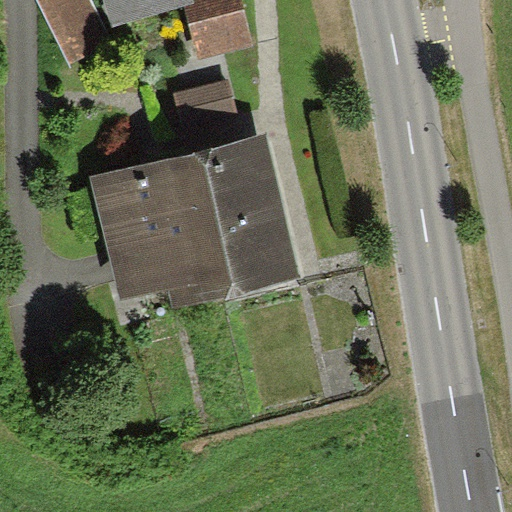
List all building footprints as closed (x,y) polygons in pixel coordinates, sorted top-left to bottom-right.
[(41,0),(67,54),(110,34),(94,0),(41,0)] [(112,0),(117,13),(157,0),(112,0)] [(188,0),(204,52),(253,37),(242,0),(188,0)] [(224,74),(176,88),(189,130),(237,116),(224,74)] [(269,127),(96,170),(125,287),(168,276),(173,297),(304,265),(269,127)]
